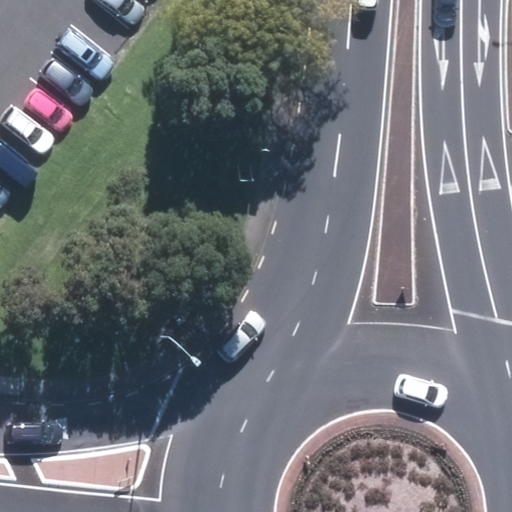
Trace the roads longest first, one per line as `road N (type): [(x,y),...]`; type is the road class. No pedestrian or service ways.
road 1 (secondary): [(469,0),(490,395)]
road 2 (secondary): [(278,382),(337,140),(347,0)]
road 3 (tertiary): [(0,426),(254,403)]
road 4 (secondary): [(278,382),(318,361),(363,351),(409,354),(452,369),(490,395)]
road 5 (secondary): [(210,511),(228,439),(254,403)]
